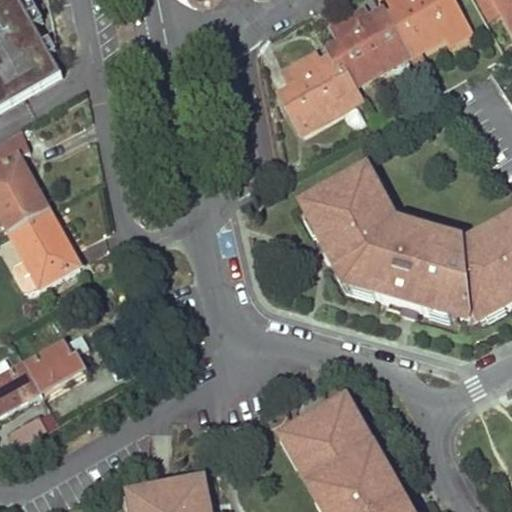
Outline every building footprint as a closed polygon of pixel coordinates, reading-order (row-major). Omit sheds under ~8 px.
[(0,0),(0,117),(71,78),(28,0),(0,0)] [(466,30),(449,0),(396,0),(391,3),(398,16),(402,24),(392,31),(409,62),(417,57),(466,30)] [(511,0),(496,0),(511,27),(511,0)] [(402,24),(398,16),(387,22),(392,31),(402,24)] [(392,31),(387,22),(373,30),(366,18),(351,25),(335,34),(348,55),(336,61),(339,66),(354,92),(409,62),(392,31)] [(421,64),(417,57),(409,62),(413,69),(421,64)] [(354,92),(339,66),(326,74),(318,62),(303,70),(287,78),(299,99),(288,106),(304,136),(361,105),(354,92)] [(0,175),(23,163),(33,157),(23,137),(0,150),(0,175)] [(53,216),(23,163),(0,175),(0,213),(14,240),(53,216)] [(334,266),(346,288),(351,286),(356,296),(384,307),(382,311),(397,317),(395,323),(408,327),(421,332),(424,326),(438,331),(440,325),(479,337),(508,323),(511,328),(511,327),(511,232),(470,254),(410,234),(382,180),(345,200),(347,204),(316,220),(331,249),(326,251),(334,266)] [(84,272),(53,216),(14,240),(46,294),(84,272)] [(66,348),(0,385),(0,416),(3,421),(82,376),(66,348)] [(48,412),(9,434),(18,450),(57,428),(48,412)] [(392,511),(399,508),(384,481),(389,478),(369,440),(363,443),(348,416),(297,444),(306,461),(301,463),(306,475),(301,478),(320,511),(392,511)] [(201,511),(198,493),(141,503),(142,511),(201,511)]
